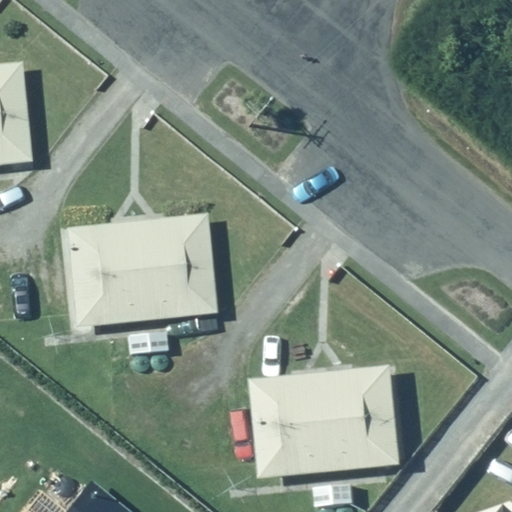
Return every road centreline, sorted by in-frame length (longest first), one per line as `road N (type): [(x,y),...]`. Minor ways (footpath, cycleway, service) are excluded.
road 1 (residential): [(306,78),(511,243)]
road 2 (residential): [(209,0),(306,78)]
